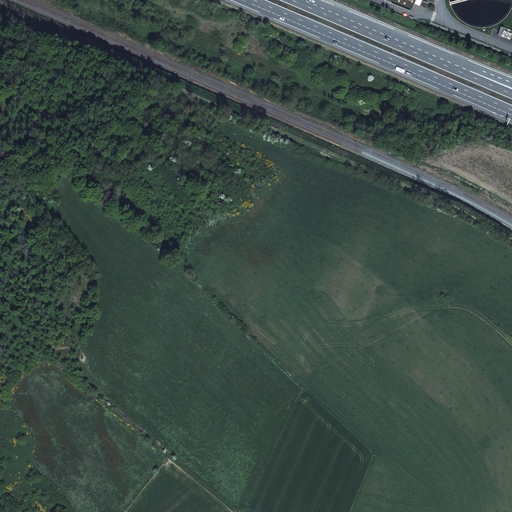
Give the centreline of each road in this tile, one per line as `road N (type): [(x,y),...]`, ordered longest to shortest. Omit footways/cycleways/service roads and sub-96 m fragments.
road 1 (track): [(511,240),(411,184),(0,3)]
road 2 (motorway): [(249,0),(511,112)]
road 3 (motorway): [(468,74),(296,0)]
